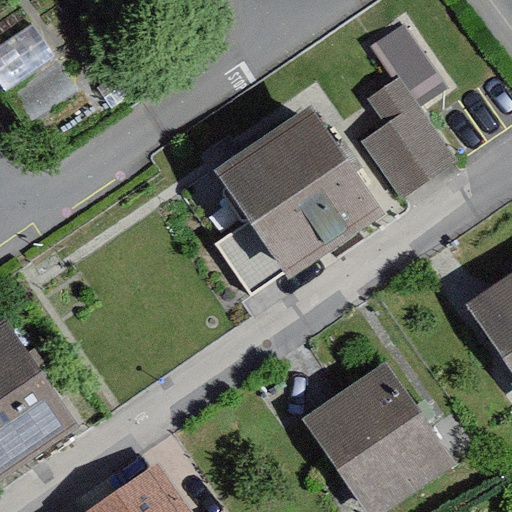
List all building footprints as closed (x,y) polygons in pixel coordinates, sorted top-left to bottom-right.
[(362,131),(403,197),(458,162),(419,100),(443,85),(406,25),(378,42),(397,72),(367,90),(384,117),(362,131)] [(220,167),(291,272),(385,209),(314,104),(220,167)] [(511,270),(470,299),(511,360),(511,270)] [(4,316),(0,319),(0,482),(81,426),(4,316)] [(393,356),(308,412),(375,511),(382,511),(462,459),(393,356)] [(191,511),(159,464),(89,511),(191,511)]
